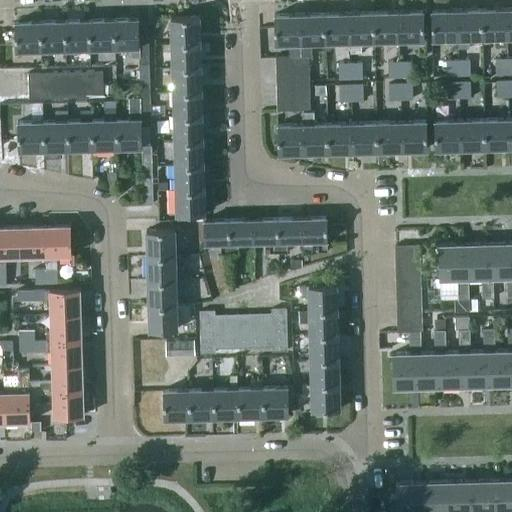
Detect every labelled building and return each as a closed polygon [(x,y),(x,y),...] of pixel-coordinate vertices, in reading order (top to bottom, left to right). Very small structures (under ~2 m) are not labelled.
[(505,8),(480,9),(481,37),(495,37),(495,46),(506,46),(506,37),(505,8)] [(432,38),(456,38),(456,9),(431,10),(432,38)] [(456,9),(456,38),(458,38),(458,48),(469,48),(469,37),(481,37),(480,9),(456,9)] [(423,10),(398,11),(399,39),(423,39),(423,10)] [(373,11),(349,12),(349,41),(350,41),(350,47),(360,46),(359,40),(374,40),(373,11)] [(374,40),(399,39),(398,11),(373,11),(374,40)] [(324,12),(299,13),(300,42),(300,56),(308,56),(313,55),(313,42),(325,41),(324,12)] [(325,41),(349,41),(349,12),(324,12),(325,41)] [(300,56),(300,42),(299,13),(274,14),(275,43),(289,42),(289,56),(297,56),(300,56)] [(171,17),(172,41),(200,40),(199,16),(171,17)] [(131,47),(131,57),(139,57),(139,53),(139,39),(138,17),(113,18),(114,47),(131,47)] [(113,18),(88,19),(89,48),(114,47),(113,18)] [(56,49),(64,49),(64,19),(39,20),(40,49),(56,49)] [(64,49),(89,48),(88,19),(64,19),(64,49)] [(40,62),(40,49),(39,20),(14,21),(15,50),(32,50),(32,62),(40,62)] [(139,53),(148,53),(148,38),(139,39),(139,53)] [(201,65),(200,40),(172,41),(172,55),(172,66),(201,65)] [(149,67),(148,53),(139,53),(139,57),(140,67),(149,67)] [(298,68),(297,56),(289,56),(276,57),(276,69),(298,68)] [(309,68),(308,56),(300,56),(297,56),(298,68),(309,68)] [(496,75),(507,75),(506,58),(495,58),(496,75)] [(446,76),(457,76),(457,59),(446,60),(446,76)] [(470,59),(457,59),(457,76),(470,76),(470,59)] [(411,60),(399,61),(400,78),(411,77),(411,60)] [(400,78),(399,61),(388,61),(388,78),(400,78)] [(350,79),(350,62),(338,63),(338,79),(350,79)] [(361,62),(350,62),(350,79),(362,78),(361,62)] [(172,66),(173,90),(202,89),(201,65),(172,66)] [(140,81),(149,81),(149,67),(140,67),(140,81)] [(276,69),(277,81),(298,80),(298,68),(276,69)] [(298,68),(298,80),(309,80),(309,68),(298,68)] [(65,73),(65,84),(77,84),(77,72),(65,73)] [(77,72),(77,84),(90,83),(90,72),(77,72)] [(102,72),(90,72),(90,83),(103,83),(102,72)] [(29,85),(54,85),(53,73),(28,74),(29,85)] [(65,73),(53,73),(54,85),(65,84),(65,73)] [(496,97),(508,96),(507,80),(496,80),(496,97)] [(140,81),(140,96),(150,95),(149,90),(149,81),(140,81)] [(447,98),(458,97),(458,81),(446,81),(447,98)] [(470,81),(458,81),(458,97),(471,97),(470,81)] [(411,82),(400,83),(400,99),(411,98),(411,82)] [(90,83),(77,84),(78,97),(91,96),(90,83)] [(103,83),(90,83),(91,96),(103,96),(103,83)] [(362,83),(350,84),(351,100),(362,100),(362,83)] [(400,99),(400,83),(388,83),(389,99),(400,99)] [(54,98),(65,97),(65,84),(54,85),(54,98)] [(65,97),(78,97),(77,84),(65,84),(65,97)] [(351,100),(350,84),(338,84),(339,101),(351,100)] [(54,98),(54,85),(29,85),(29,98),(54,98)] [(298,97),(298,85),(277,86),(277,98),(298,97)] [(298,85),(298,97),(309,97),(309,85),(298,85)] [(173,90),(174,115),(202,114),(202,89),(173,90)] [(150,95),(140,96),(140,97),(141,104),(141,110),(150,110),(150,95)] [(277,98),(277,110),(299,109),(298,97),(277,98)] [(309,97),(298,97),(299,109),(310,109),(309,97)] [(129,117),(116,117),(117,147),(142,146),(141,124),(141,110),(141,104),(129,105),(129,117)] [(92,148),(117,147),(116,117),(116,106),(104,106),(104,118),(91,118),(92,148)] [(67,148),(67,119),(66,110),(55,110),(56,119),(42,119),(43,149),(67,148)] [(80,118),(67,119),(67,148),(92,148),(91,118),(91,110),(79,110),(80,118)] [(149,124),(150,124),(150,110),(141,110),(141,124),(149,124)] [(301,110),(302,122),(302,152),(327,151),(326,122),(308,122),(308,110),(301,110)] [(352,151),(377,150),(376,120),(363,121),(363,110),(351,110),(351,121),(352,151)] [(484,147),(509,147),(508,117),(508,110),(502,110),(502,118),(483,118),(484,147)] [(203,138),(202,114),(174,115),(174,139),(203,138)] [(435,149),(459,148),(459,118),(434,119),(435,149)] [(460,118),(459,118),(459,148),(484,147),(483,118),(470,118),(460,118)] [(18,150),(43,149),(42,119),(17,120),(18,150)] [(425,119),(401,120),(401,149),(426,149),(425,119)] [(401,120),(376,120),(377,150),(401,149),(401,120)] [(351,121),(326,122),(327,151),(352,151),(351,121)] [(278,152),(302,152),(302,122),(277,123),(278,152)] [(142,146),(149,146),(149,124),(141,124),(142,146)] [(174,139),(175,164),(204,163),(203,138),(174,139)] [(142,146),(142,160),(152,160),(152,146),(149,146),(142,146)] [(153,174),(152,160),(142,160),(143,175),(153,174)] [(204,187),(204,163),(175,164),(176,188),(204,187)] [(153,174),(143,175),(143,189),(153,189),(153,174)] [(205,212),(204,187),(176,188),(176,213),(205,212)] [(153,189),(143,189),(144,204),(153,203),(153,189)] [(301,217),(302,239),(302,249),(312,249),(312,238),(317,238),(317,251),(326,251),(325,216),(301,217)] [(286,239),(302,239),(301,217),(276,218),(277,252),(287,252),(286,239)] [(252,218),(227,219),(228,254),(238,253),(238,241),(252,240),(252,218)] [(269,252),(277,252),(276,218),(252,218),(252,240),(269,240),(269,252)] [(220,254),(228,254),(227,219),(203,220),(203,242),(220,242),(220,254)] [(0,223),(0,283),(5,283),(5,268),(6,268),(5,259),(4,259),(4,255),(19,255),(19,224),(0,223)] [(33,259),(44,258),(44,223),(19,224),(19,255),(32,255),(33,259)] [(44,258),(45,268),(45,283),(57,282),(56,255),(70,255),(69,223),(44,223),(44,258)] [(146,230),(147,255),(174,254),(174,229),(146,230)] [(511,241),(488,242),(489,276),(493,276),(506,276),(506,297),(511,296),(511,241)] [(468,310),(468,277),(464,277),(463,242),(438,243),(439,299),(454,298),(454,310),(468,310)] [(464,277),(468,277),(482,277),(482,298),(493,298),(493,276),(489,276),(488,242),(463,242),(464,277)] [(395,245),(395,257),(420,256),(420,245),(395,245)] [(147,279),(175,279),(186,278),(186,267),(175,267),(174,254),(147,255),(147,279)] [(396,269),(420,268),(420,256),(395,257),(396,269)] [(35,283),(45,283),(45,268),(35,268),(35,283)] [(396,269),(396,282),(421,281),(420,268),(396,269)] [(176,303),(175,279),(147,279),(148,304),(176,303)] [(396,282),(396,295),(421,294),(421,281),(396,282)] [(308,297),(308,308),(337,307),(336,282),(298,284),(299,298),(308,297)] [(49,313),(80,312),(79,286),(44,287),(44,298),(48,298),(49,313)] [(18,289),(18,299),(34,299),(34,289),(18,289)] [(397,307),(422,306),(421,294),(396,295),(397,307)] [(176,303),(148,304),(149,329),(176,328),(176,303)] [(397,307),(397,320),(422,319),(422,306),(397,307)] [(277,308),(271,308),(271,313),(271,316),(286,316),(286,307),(277,308)] [(308,322),(309,333),(338,332),(337,307),(308,308),(299,309),(299,323),(308,322)] [(200,310),(200,318),(215,318),(214,314),(214,309),(200,310)] [(81,337),(80,312),(49,313),(49,328),(45,328),(45,338),(81,337)] [(248,313),(237,314),(238,335),(249,334),(248,313)] [(260,313),(248,313),(249,334),(260,334),(260,313)] [(271,313),(260,313),(260,334),(272,334),(271,325),(271,316),(271,313)] [(226,314),(214,314),(215,318),(215,327),(215,335),(226,335),(226,314)] [(237,314),(226,314),(226,335),(238,335),(237,314)] [(286,316),(271,316),(271,325),(286,325),(286,316)] [(441,352),(442,385),(466,385),(465,351),(469,351),(468,317),(458,317),(459,351),(445,351),(441,352)] [(215,318),(200,318),(200,327),(215,327),(215,318)] [(434,331),(444,330),(444,318),(434,319),(434,331)] [(397,332),(408,331),(420,331),(422,331),(422,319),(397,320),(397,332)] [(286,325),(271,325),(272,334),(286,333),(286,325)] [(215,327),(200,327),(200,336),(215,335),(215,327)] [(511,383),(511,328),(506,328),(507,350),(494,350),(490,350),(491,384),(511,383)] [(18,340),(35,339),(34,329),(18,329),(18,340)] [(491,384),(490,350),(494,350),(493,329),(482,329),(483,351),(469,351),(465,351),(466,385),(491,384)] [(433,352),(421,353),(417,353),(418,386),(442,385),(441,352),(445,351),(444,330),(434,331),(432,331),(433,352)] [(421,353),(420,331),(408,331),(409,352),(391,353),(392,387),(418,386),(417,353),(421,353)] [(339,357),(338,332),(309,333),(301,334),(302,345),(309,345),(309,358),(339,357)] [(286,333),(272,334),(272,342),(287,342),(286,333)] [(249,334),(238,335),(238,347),(248,347),(249,347),(249,334)] [(260,334),(249,334),(249,347),(260,346),(261,346),(260,334)] [(272,334),(260,334),(261,346),(272,346),(272,342),(272,341),(272,334)] [(215,335),(200,336),(200,344),(215,344),(215,335)] [(226,335),(215,335),(215,343),(215,344),(215,348),(226,347),(227,347),(226,335)] [(238,335),(226,335),(227,347),(237,347),(238,347),(238,335)] [(50,363),(81,363),(81,337),(45,338),(45,339),(35,340),(35,350),(45,349),(50,349),(50,363)] [(19,350),(35,350),(35,340),(35,339),(18,340),(19,350)] [(165,355),(194,354),(193,339),(165,340),(165,355)] [(287,342),(272,342),(272,346),(272,351),(287,350),(287,342)] [(215,344),(200,344),(201,353),(215,352),(215,348),(215,344)] [(339,383),(339,357),(309,358),(310,383),(339,383)] [(29,380),(29,389),(82,388),(81,363),(50,363),(51,379),(29,380)] [(18,390),(3,390),(4,420),(30,420),(29,400),(29,389),(29,380),(28,367),(17,367),(18,390)] [(214,416),(238,415),(238,387),(236,387),(236,379),(229,379),(228,388),(213,388),(214,416)] [(250,387),(238,387),(238,415),(263,415),(262,386),(262,387),(262,380),(250,380),(250,387)] [(339,383),(310,383),(310,384),(301,385),(302,396),(311,395),(311,408),(340,408),(339,383)] [(287,386),(262,386),(263,415),(288,414),(287,386)] [(82,388),(29,389),(29,400),(52,400),(52,414),(83,413),(82,388)] [(213,388),(188,389),(189,417),(214,416),(213,388)] [(189,417),(188,389),(163,389),(164,417),(189,417)] [(511,477),(494,478),(494,511),(501,511),(502,510),(511,509),(511,477)] [(494,511),(494,478),(469,479),(470,511),(489,511),(488,511),(494,511)] [(445,511),(445,479),(420,480),(421,511),(445,511)] [(469,479),(445,479),(445,511),(452,511),(470,511),(469,479)] [(396,511),(421,511),(420,480),(396,480),(396,511)]
